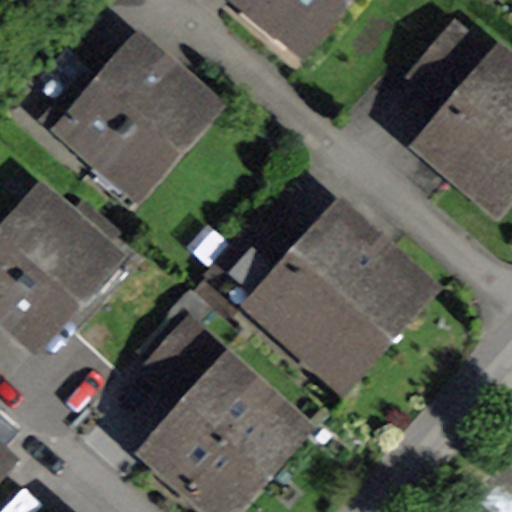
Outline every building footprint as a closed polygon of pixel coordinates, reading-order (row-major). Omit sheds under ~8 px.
[(256,0),(301,37),(332,0),(256,0)] [(432,145),(493,198),(511,175),(511,78),(452,28),(411,76),(458,116),(432,145)] [(48,44),(8,88),(92,165),(100,156),(103,158),(89,174),(117,198),(200,108),(139,54),(104,94),(48,44)] [(0,305),(34,336),(100,260),(97,257),(115,236),(80,205),(61,226),(40,207),(0,250),(0,305)] [(209,274),(256,316),(265,306),(340,374),(414,292),(338,223),(292,273),(247,232),(209,274)] [(199,408),(158,455),(219,509),(290,430),(230,376),(237,368),(187,323),(150,364),(199,408)]
